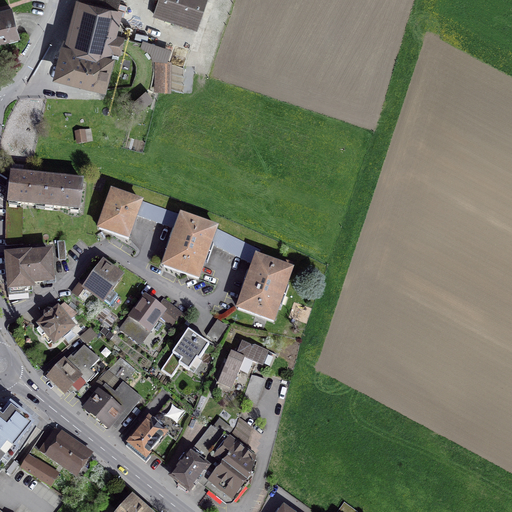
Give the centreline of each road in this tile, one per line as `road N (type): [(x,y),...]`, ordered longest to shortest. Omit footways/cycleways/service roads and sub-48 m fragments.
road 1 (residential): [(0,299),(8,311),(29,305),(106,249),(201,313)]
road 2 (secondary): [(11,374),(184,511)]
road 3 (residential): [(66,0),(28,69),(0,99)]
